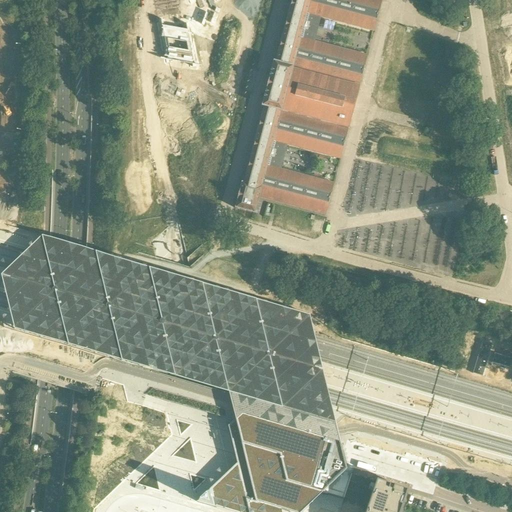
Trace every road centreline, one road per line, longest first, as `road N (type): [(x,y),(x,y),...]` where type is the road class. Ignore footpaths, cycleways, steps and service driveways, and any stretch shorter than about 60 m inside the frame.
road 1 (secondary): [(47,511),(76,248),(80,0)]
road 2 (secondary): [(60,0),(58,243),(30,511)]
road 3 (unclassified): [(326,249),(224,221),(281,0)]
road 4 (track): [(281,259),(511,319)]
road 5 (unclassified): [(498,294),(326,249)]
road 6 (tertiary): [(479,46),(505,200)]
road 7 (residential): [(494,511),(353,462)]
road 8 (unclassified): [(326,249),(363,110)]
road 9 (unknown): [(342,191),(458,222)]
